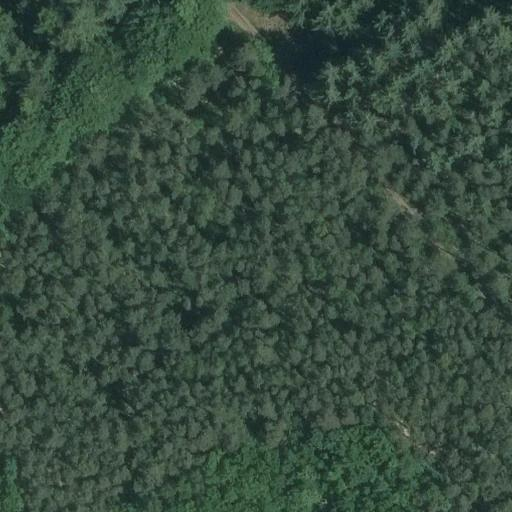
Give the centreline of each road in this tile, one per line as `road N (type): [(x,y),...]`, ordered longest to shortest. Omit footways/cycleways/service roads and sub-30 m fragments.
road 1 (track): [(229,3),(511,333)]
road 2 (track): [(49,134),(229,3)]
